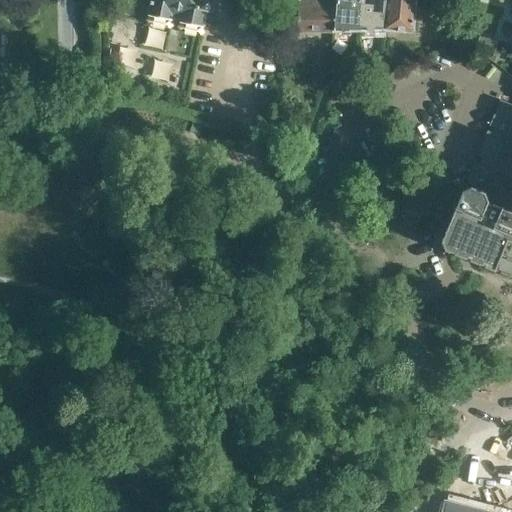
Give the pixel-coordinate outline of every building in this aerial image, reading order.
[(149,0),(147,8),(150,8),(149,15),(153,21),(166,24),(173,19),(180,21),(181,22),(185,28),(197,31),(203,28),(207,10),(213,11),(215,0),(149,0)] [(336,0),(300,0),(297,30),(334,30),(336,0)] [(337,0),(335,30),(361,30),(363,0),(337,0)] [(363,0),(361,30),(383,29),(386,0),(363,0)] [(386,0),(383,29),(413,32),(414,27),(416,0),(386,0)] [(298,7),(288,6),(287,24),(297,25),(298,7)] [(463,190),(456,207),(443,238),(449,251),(511,276),(511,104),(500,99),(490,125),(494,127),(492,132),(488,130),(477,155),(481,158),(480,162),(476,160),(468,178),(472,187),(463,190)] [(494,511),(445,500),(442,511),(494,511)]
